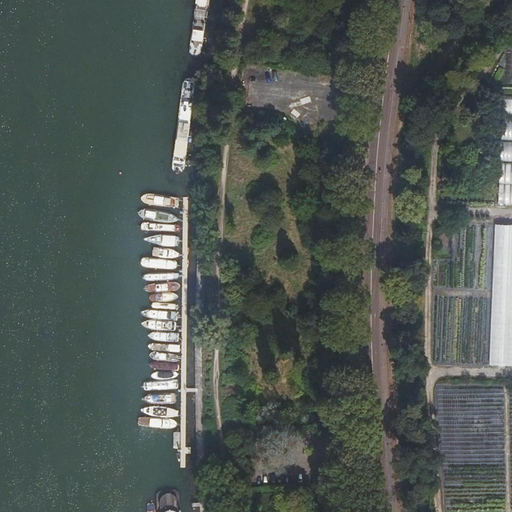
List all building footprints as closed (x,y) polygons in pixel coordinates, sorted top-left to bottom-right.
[(195,0),(189,51),(189,54),(191,56),(194,57),(197,57),(200,57),(201,54),(207,11),(208,0),(195,0)] [(178,174),(180,174),(182,172),(184,170),(184,168),(194,102),(196,84),(195,82),(193,80),(191,79),(187,79),(185,81),(184,83),(172,167),(172,170),(174,173),(176,174),(178,174)] [(499,140),(498,204),(511,204),(511,98),(503,98),(503,119),(501,119),(501,140),(499,140)] [(511,366),(511,224),(493,224),(488,365),(511,366)] [(168,511),(167,477),(164,467),(161,463),(159,461),(158,461),(156,464),(155,468),(154,472),(154,478),(155,500),(156,511),(168,511)]
